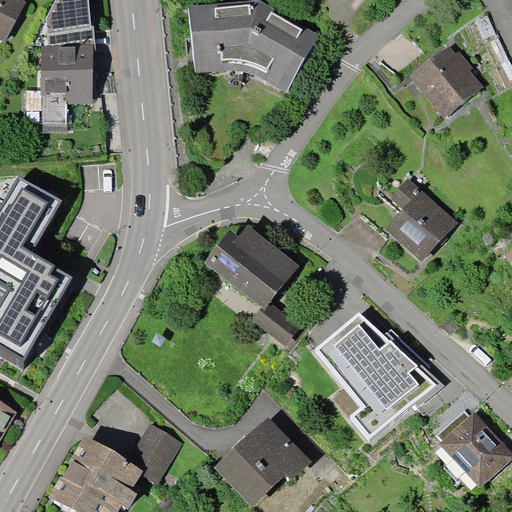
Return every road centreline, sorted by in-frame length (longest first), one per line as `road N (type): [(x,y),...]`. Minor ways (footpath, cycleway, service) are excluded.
road 1 (residential): [(256,197),(317,230),(511,412)]
road 2 (tertiary): [(146,225),(125,288),(0,510)]
road 3 (residential): [(256,197),(311,118),(382,38),(429,0)]
road 4 (tertiary): [(146,225),(150,189),(132,0)]
